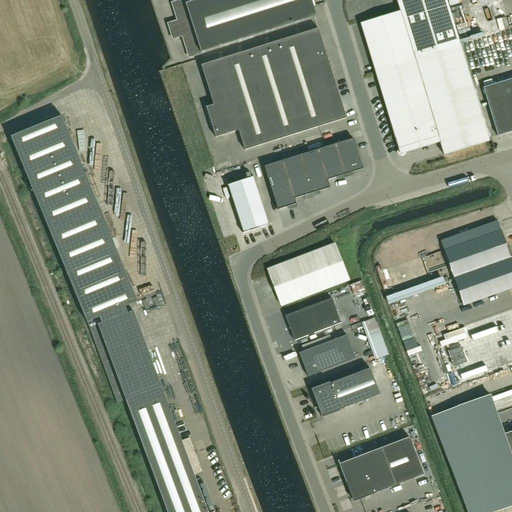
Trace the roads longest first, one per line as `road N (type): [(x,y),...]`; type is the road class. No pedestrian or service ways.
road 1 (unclassified): [(251,511),(97,74)]
road 2 (residential): [(325,511),(235,262)]
road 3 (unclassified): [(390,193),(331,0)]
road 4 (unclassified): [(235,262),(390,193)]
